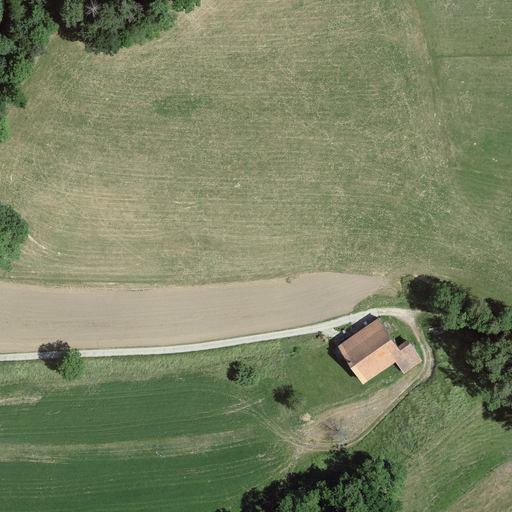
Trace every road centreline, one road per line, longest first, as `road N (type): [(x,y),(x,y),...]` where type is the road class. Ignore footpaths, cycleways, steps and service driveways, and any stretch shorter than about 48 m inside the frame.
road 1 (track): [(0,357),(182,348),(380,312),(438,314),(511,338)]
road 2 (track): [(403,312),(424,345),(427,368),(362,435),(325,446),(259,416)]
